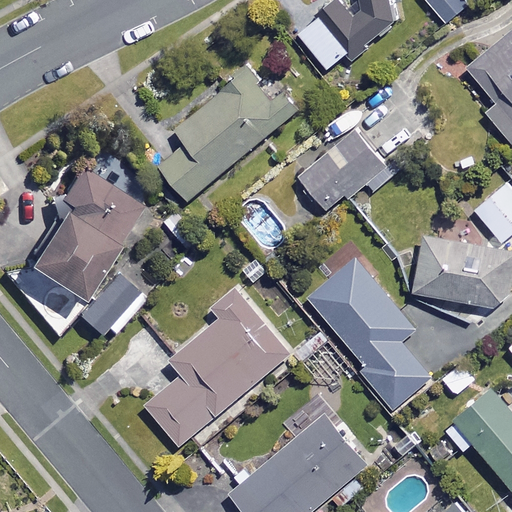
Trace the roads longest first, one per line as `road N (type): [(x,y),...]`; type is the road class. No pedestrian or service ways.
road 1 (residential): [(126,511),(0,359)]
road 2 (residential): [(131,0),(0,67)]
